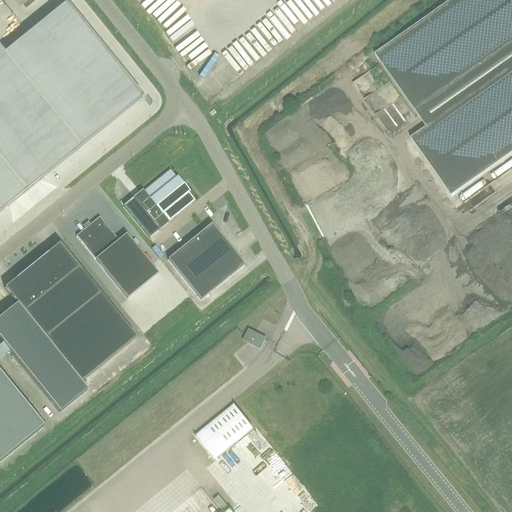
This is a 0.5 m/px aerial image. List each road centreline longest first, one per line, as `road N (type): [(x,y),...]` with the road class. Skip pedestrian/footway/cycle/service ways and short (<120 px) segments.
road 1 (unclassified): [(464,511),(307,315),(183,105)]
road 2 (unclassified): [(183,105),(0,254)]
road 3 (unclassified): [(183,105),(101,0)]
